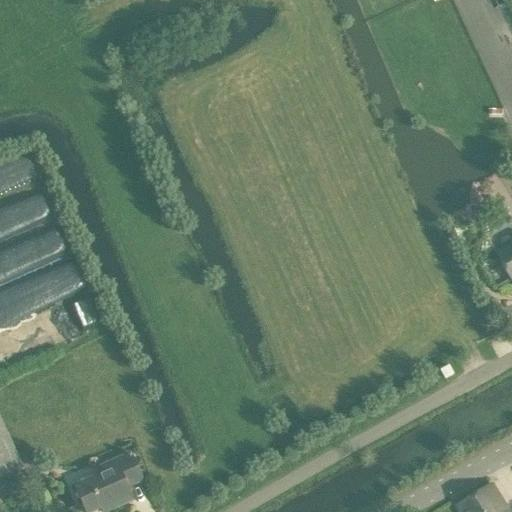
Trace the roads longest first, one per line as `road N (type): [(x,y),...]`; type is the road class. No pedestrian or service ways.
road 1 (unclassified): [(241,511),(511,362)]
road 2 (tertiary): [(404,511),(511,457)]
